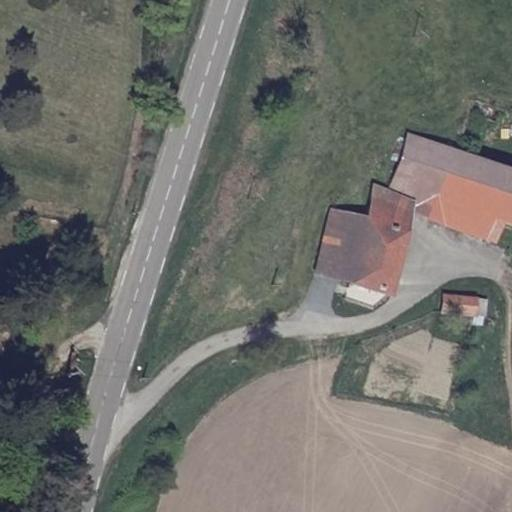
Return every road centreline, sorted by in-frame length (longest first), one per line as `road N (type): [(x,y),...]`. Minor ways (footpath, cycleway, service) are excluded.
road 1 (secondary): [(227,0),(75,511)]
road 2 (track): [(121,338),(99,338),(52,361),(0,470)]
